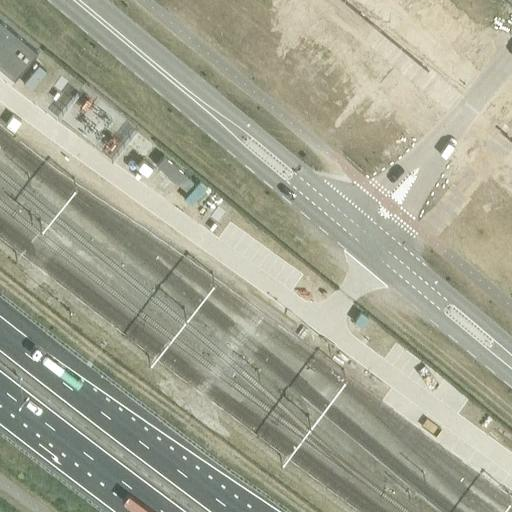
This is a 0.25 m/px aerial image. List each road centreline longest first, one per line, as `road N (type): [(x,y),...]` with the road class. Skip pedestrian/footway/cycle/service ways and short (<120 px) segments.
road 1 (unclassified): [(131,48),(511,375)]
road 2 (unclassified): [(511,350),(251,132),(131,48)]
road 3 (motorway): [(245,511),(0,323)]
road 4 (motorway): [(0,386),(163,511)]
